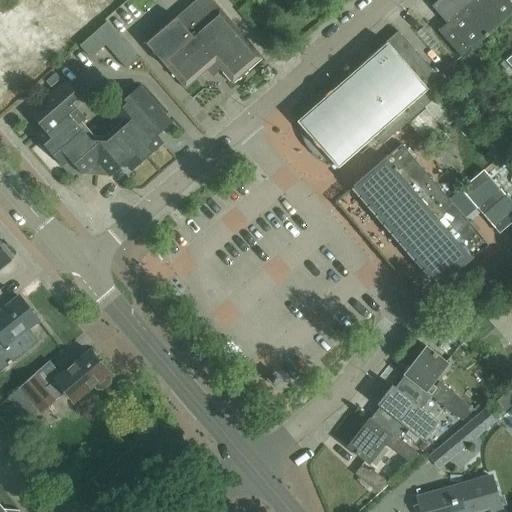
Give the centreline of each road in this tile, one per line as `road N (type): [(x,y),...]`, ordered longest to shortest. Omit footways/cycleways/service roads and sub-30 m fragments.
road 1 (residential): [(239,126),(402,320),(344,393),(253,468)]
road 2 (tertiary): [(253,468),(85,268)]
road 3 (residential): [(85,268),(239,126)]
road 4 (residential): [(239,126),(389,0)]
road 5 (tertiary): [(85,268),(0,170)]
